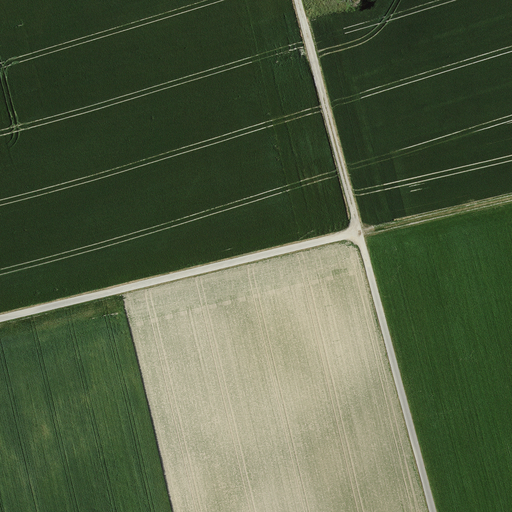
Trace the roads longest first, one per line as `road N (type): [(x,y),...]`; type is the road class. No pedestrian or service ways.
road 1 (track): [(0,318),(358,231)]
road 2 (track): [(358,231),(431,511)]
road 3 (track): [(295,0),(358,231)]
